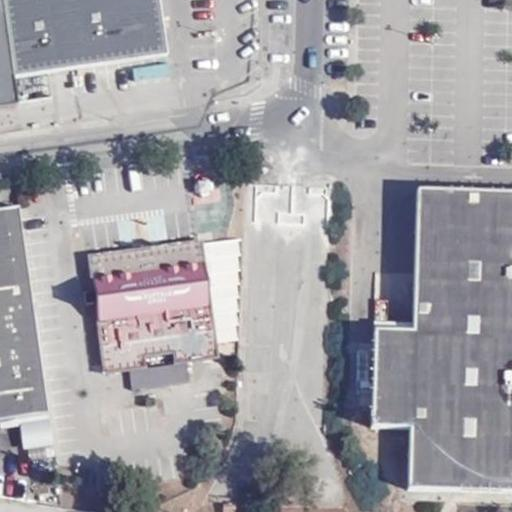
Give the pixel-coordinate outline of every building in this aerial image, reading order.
[(15,78),(168,56),(160,0),(0,0),(0,72),(4,108),(18,105),(15,78)] [(190,0),(190,23),(216,23),(216,0),(190,0)] [(511,198),(424,197),(418,340),(380,337),(377,432),(415,435),(412,496),(511,498),(511,198)] [(0,422),(45,416),(17,209),(0,211),(0,422)] [(214,359),(198,243),(86,259),(101,376),(214,359)] [(248,310),(248,339),(277,340),(278,311),(248,310)] [(22,452),(50,447),(45,416),(0,422),(0,429),(19,426),(22,452)]
